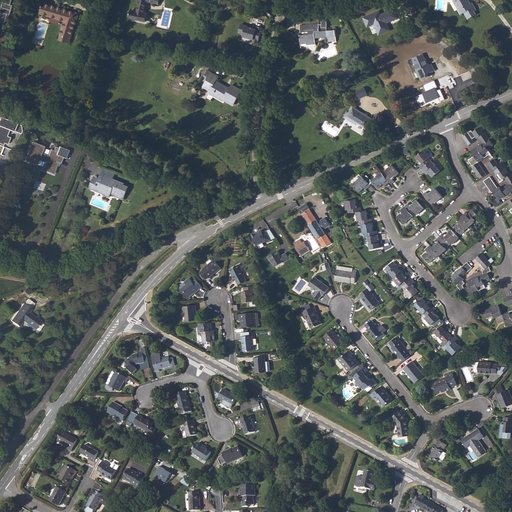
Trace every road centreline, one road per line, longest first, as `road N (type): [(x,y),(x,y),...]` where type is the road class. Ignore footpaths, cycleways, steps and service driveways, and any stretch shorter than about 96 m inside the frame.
road 1 (residential): [(405,469),(223,371)]
road 2 (residential): [(284,0),(261,69),(254,176),(261,200)]
road 3 (residential): [(41,403),(140,267),(168,244)]
road 4 (tertiary): [(261,200),(445,124)]
road 5 (residential): [(168,244),(126,248),(54,280),(0,260)]
road 6 (residential): [(341,305),(345,324),(431,427)]
road 7 (tertiary): [(55,412),(125,312)]
